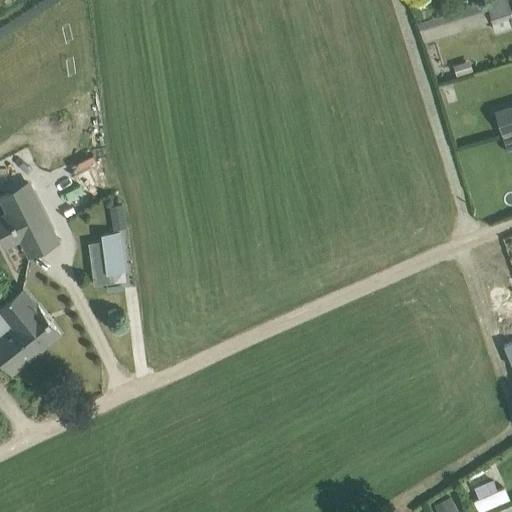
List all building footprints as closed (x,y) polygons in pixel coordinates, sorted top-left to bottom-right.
[(498,0),(490,0),(476,5),(481,21),(492,17),(496,30),(511,25),(511,10),(503,14),(498,0)] [(511,103),(495,109),(502,131),(511,128),(511,103)] [(41,260),(68,244),(35,189),(8,204),(18,221),(4,229),(17,252),(31,243),(41,260)] [(110,205),(112,219),(126,217),(124,203),(110,205)] [(127,270),(121,230),(102,233),(103,240),(89,241),(94,284),(115,281),(113,272),(127,270)] [(13,325),(35,352),(60,333),(38,305),(37,305),(23,288),(0,306),(0,308),(13,325)] [(8,329),(0,318),(0,356),(12,371),(35,352),(13,325),(8,329)] [(438,511),(458,511),(450,494),(449,495),(447,490),(435,498),(436,501),(435,502),(437,507),(433,509),(434,511),(437,511),(439,511),(438,511)]
